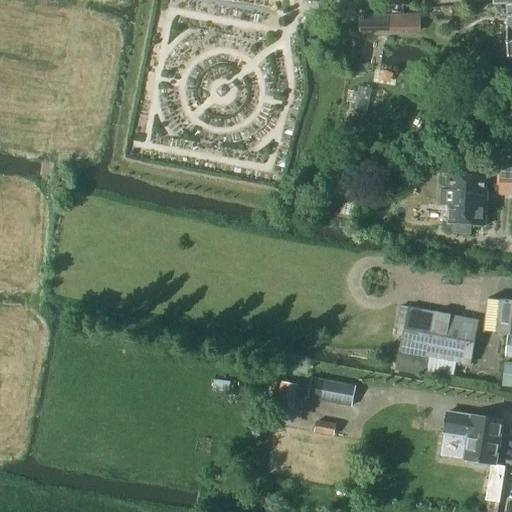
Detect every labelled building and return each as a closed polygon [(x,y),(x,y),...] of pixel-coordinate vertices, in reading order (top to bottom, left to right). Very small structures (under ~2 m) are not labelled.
[(420,14),(359,14),(359,32),(370,33),(370,31),(400,31),(400,33),(420,33),(420,14)] [(331,174),(326,196),(337,199),(342,176),(331,174)] [(442,190),(441,205),(450,205),(448,223),(452,223),(451,231),(454,234),(470,235),(470,225),(483,225),(483,221),(485,220),(486,209),(484,208),(485,193),(483,193),(484,177),(448,175),(447,190),(442,190)] [(484,319),(482,330),(498,332),(511,333),(511,302),(486,299),(484,319)] [(399,352),(396,369),(452,380),(456,363),(469,366),(477,323),(408,309),(399,352)] [(511,364),(504,363),(502,388),(511,388),(511,364)] [(311,379),(307,399),(351,407),(355,387),(311,379)] [(213,380),(212,394),(227,396),(229,382),(213,380)] [(281,382),(276,416),(293,420),(299,385),(281,382)] [(446,412),(443,434),(463,437),(466,442),(463,460),(472,461),(475,465),(484,466),(488,464),(495,465),(502,421),(446,412)] [(316,421),(314,434),(334,437),(336,425),(316,421)] [(490,465),(485,500),(499,503),(504,467),(490,465)] [(486,501),(484,509),(496,510),(498,503),(486,501)]
